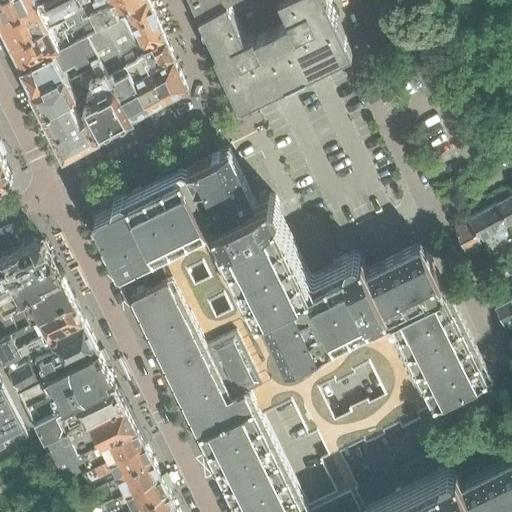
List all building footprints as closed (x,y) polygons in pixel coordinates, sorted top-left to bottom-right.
[(0,0),(0,18),(1,20),(41,0),(0,0)] [(12,43),(88,5),(85,0),(41,0),(1,20),(12,43)] [(125,4),(133,0),(101,0),(88,6),(99,27),(107,24),(129,12),(125,4)] [(165,33),(151,0),(133,0),(125,4),(129,12),(142,43),(165,33)] [(194,0),(199,9),(217,0),(194,0)] [(297,75),(273,26),(256,34),(254,30),(247,33),(230,0),(217,0),(199,9),(200,11),(205,21),(209,18),(213,27),(209,29),(221,54),(218,55),(241,102),(251,97),(249,93),(257,89),(259,93),(269,89),(297,75)] [(353,48),(331,1),(329,0),(282,0),(291,17),(273,26),(297,75),(335,57),(333,52),(341,48),(343,52),(353,48)] [(99,27),(88,6),(88,5),(12,43),(23,64),(55,49),(99,27)] [(154,65),(145,48),(138,52),(135,48),(142,43),(129,12),(107,24),(150,106),(166,97),(150,67),(154,65)] [(99,134),(150,106),(107,24),(99,27),(55,49),(66,70),(91,56),(96,65),(71,79),(76,91),(87,112),(99,134)] [(186,80),(167,35),(165,33),(142,43),(145,48),(154,65),(150,67),(166,97),(183,88),(186,80)] [(71,79),(66,70),(55,49),(23,64),(33,86),(32,87),(43,108),(76,91),(71,79)] [(87,112),(76,91),(43,108),(54,130),(87,112)] [(99,134),(87,112),(54,130),(62,147),(69,150),(99,134)] [(459,467),(458,467),(454,465),(449,462),(391,491),(366,503),(367,505),(366,505),(356,485),(358,484),(340,447),(364,436),(366,439),(385,430),(383,427),(391,422),(399,419),(418,410),(482,379),(488,376),(487,373),(483,365),(479,356),(475,348),(470,338),(466,330),(462,321),(458,313),(454,304),(450,296),(424,244),(391,260),(371,270),(363,253),(360,254),(360,253),(354,251),(333,261),(308,273),(276,209),(278,208),(280,203),(276,195),(270,194),(269,194),(268,192),(251,200),(225,147),(217,151),(216,152),(188,165),(182,169),(177,171),(163,178),(148,186),(129,195),(130,198),(120,203),(119,200),(113,203),(105,207),(94,212),(118,260),(119,263),(121,263),(122,264),(155,248),(158,253),(158,254),(160,259),(168,274),(163,276),(146,284),(133,291),(150,326),(167,359),(183,392),(202,430),(209,445),(217,461),(218,463),(226,480),(234,496),(241,511),(511,511),(511,452),(464,476),(459,467)] [(0,183),(9,179),(12,171),(11,170),(4,155),(0,157),(0,183)] [(511,195),(511,194),(497,201),(509,222),(511,220),(511,195)] [(509,222),(497,201),(484,209),(500,239),(506,235),(504,232),(501,226),(509,222)] [(500,239),(484,209),(470,216),(481,237),(489,233),(491,239),(493,242),(500,239)] [(481,237),(470,216),(455,224),(471,255),(478,251),(476,247),(473,242),(481,237)] [(62,273),(46,240),(36,237),(2,254),(3,254),(0,255),(0,289),(3,295),(0,296),(0,297),(4,305),(62,273)] [(0,335),(74,297),(62,273),(4,305),(0,306),(0,335)] [(511,321),(511,298),(511,296),(503,300),(500,295),(501,294),(499,291),(491,294),(506,324),(511,321)] [(0,350),(5,360),(85,318),(74,297),(0,335),(0,350)] [(18,386),(99,346),(85,318),(5,360),(18,386)] [(35,420),(115,379),(99,346),(18,386),(19,387),(16,389),(21,398),(24,396),(35,420)] [(0,411),(13,404),(2,383),(0,379),(0,411)] [(49,453),(53,459),(63,479),(94,464),(145,440),(126,401),(115,379),(35,420),(45,439),(35,443),(34,442),(33,443),(34,445),(32,445),(38,458),(49,453)] [(27,423),(20,408),(16,410),(13,404),(0,411),(0,413),(9,432),(16,429),(21,438),(28,435),(24,425),(27,423)] [(429,432),(418,410),(399,419),(410,441),(429,432)] [(9,432),(0,413),(0,449),(6,446),(1,437),(9,432)] [(118,474),(153,457),(145,440),(94,464),(99,473),(114,465),(118,474)] [(114,495),(162,473),(153,457),(118,474),(107,479),(114,495)] [(121,511),(123,511),(169,487),(162,473),(114,495),(101,501),(106,511),(121,511)] [(157,511),(176,503),(169,487),(123,511),(157,511)] [(180,511),(176,503),(157,511),(180,511)]
